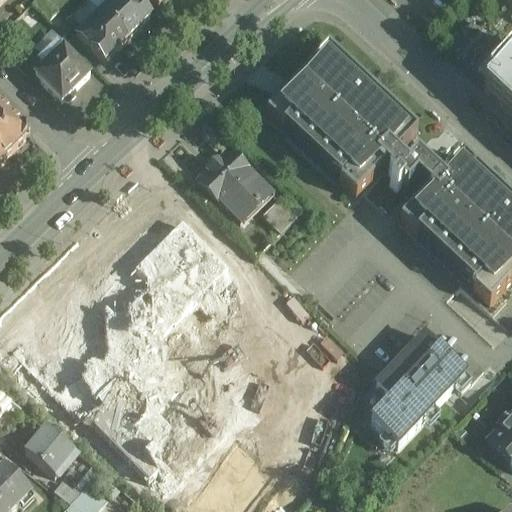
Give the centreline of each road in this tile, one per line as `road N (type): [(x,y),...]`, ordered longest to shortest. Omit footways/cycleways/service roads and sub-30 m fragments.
road 1 (secondary): [(284,0),(85,180)]
road 2 (residential): [(511,161),(335,0)]
road 3 (residential): [(0,87),(85,180)]
road 4 (secondary): [(85,180),(0,265)]
